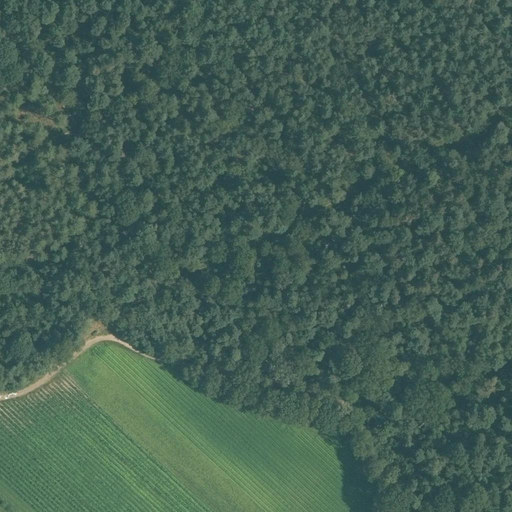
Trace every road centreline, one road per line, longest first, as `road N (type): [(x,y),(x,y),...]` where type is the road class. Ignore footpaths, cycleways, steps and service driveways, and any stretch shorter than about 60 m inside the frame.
road 1 (track): [(96,334),(154,290),(511,109)]
road 2 (track): [(196,369),(229,381),(340,391),(408,511)]
